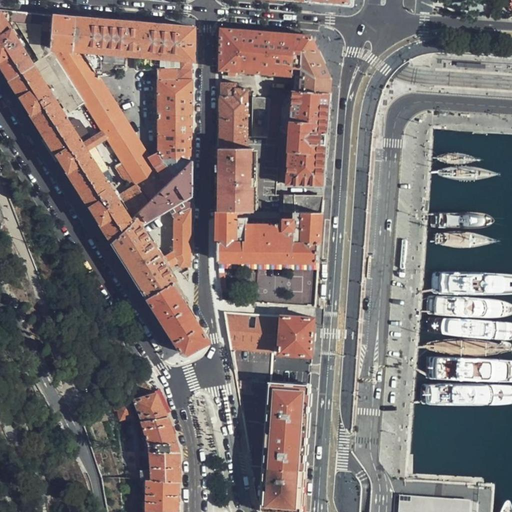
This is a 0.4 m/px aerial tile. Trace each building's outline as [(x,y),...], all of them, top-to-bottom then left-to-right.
[(50,49),(52,15),(0,10),(0,11),(33,65),(52,52),(50,49)] [(33,65),(0,11),(0,67),(8,81),(33,65)] [(191,104),(192,81),(192,26),(125,21),(61,16),(52,15),(50,49),(52,52),(85,105),(99,127),(148,203),(191,159),(191,140),(191,104)] [(295,90),(332,92),(333,77),(318,48),(313,36),(296,35),(223,29),(222,64),(222,75),(237,75),(237,70),(294,73),(295,68),(302,68),(302,74),(297,74),(295,90)] [(85,105),(52,52),(33,65),(66,117),(85,105)] [(33,65),(8,81),(23,103),(41,132),(74,183),(94,216),(110,241),(135,216),(148,203),(99,127),(93,132),(131,192),(118,200),(110,186),(119,182),(81,121),(75,120),(70,123),(66,117),(33,65)] [(237,82),(222,82),(222,92),(222,130),(222,147),(249,147),(249,134),(250,88),(238,87),(237,82)] [(286,93),(286,89),(271,88),(270,97),(268,135),(278,136),(280,101),(286,93)] [(312,185),(325,186),(329,138),(332,92),(295,90),(293,127),(289,127),(288,141),(292,141),(290,165),(285,165),(285,172),(289,173),(289,184),(312,185)] [(268,135),(270,97),(253,97),(254,135),(268,135)] [(221,210),(323,213),(325,197),(312,197),(279,196),(281,136),(278,136),(268,135),(254,135),(249,134),(249,147),(222,147),(221,172),(221,210)] [(191,178),(191,159),(148,203),(135,216),(142,226),(172,207),(191,195),(191,178)] [(190,248),(191,195),(172,207),(176,222),(175,251),(163,258),(172,272),(181,267),(190,266),(190,248)] [(322,230),(323,213),(221,210),(220,260),(224,301),(317,308),(322,230)] [(135,216),(110,241),(128,271),(145,299),(172,282),(176,278),(172,272),(163,258),(142,226),(135,216)] [(172,282),(145,299),(158,321),(180,354),(205,339),(185,309),(188,307),(172,282)] [(281,353),(313,356),(315,338),(316,318),(226,312),(237,381),(271,382),(273,350),(281,351),(281,353)] [(254,383),(242,382),(241,390),(254,391),(254,383)] [(264,511),(286,511),(302,511),(305,479),(307,446),(310,411),(311,385),(271,382),(267,467),(264,511)] [(138,419),(165,414),(158,401),(154,392),(149,393),(130,400),(138,419)] [(135,415),(129,400),(116,404),(121,419),(135,415)] [(148,479),(177,479),(177,450),(174,442),(165,414),(138,419),(148,443),(148,479)] [(176,511),(177,496),(177,479),(148,479),(144,479),(143,511),(176,511)]
